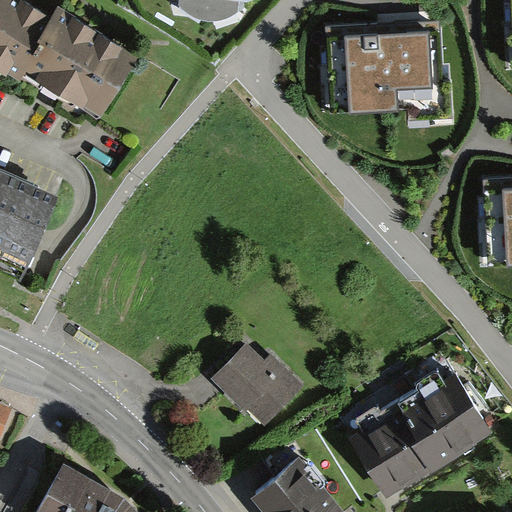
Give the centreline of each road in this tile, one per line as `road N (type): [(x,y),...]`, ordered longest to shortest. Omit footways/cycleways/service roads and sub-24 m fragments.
road 1 (residential): [(294,0),(241,63),(511,371)]
road 2 (tertiary): [(204,511),(96,402),(0,345)]
